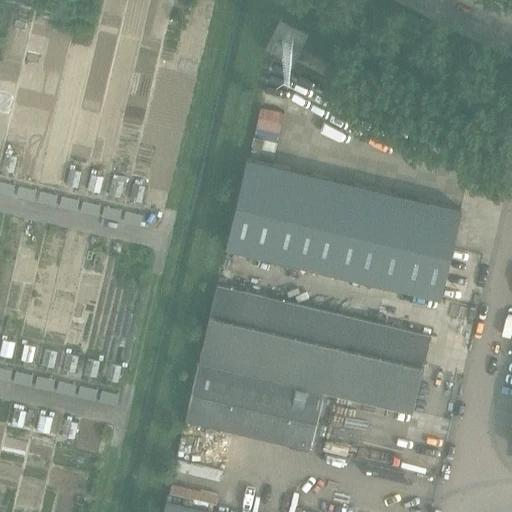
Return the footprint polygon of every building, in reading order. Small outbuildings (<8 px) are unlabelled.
[(276,42),(270,52),(287,61),(292,51),(276,42)] [(246,157),(225,247),(247,252),(440,298),(461,208),(246,157)] [(0,181),(0,193),(12,196),(15,185),(0,181)] [(18,186),(16,197),(33,201),(36,190),(18,186)] [(40,191),(37,202),(54,206),(57,195),(40,191)] [(62,196),(59,207),(77,211),(79,201),(79,199),(62,196)] [(83,201),(80,213),(98,216),(100,205),(83,201)] [(104,206),(101,217),(119,221),(121,211),(121,210),(104,206)] [(126,211),(123,222),(140,226),(142,215),(126,211)] [(216,284),(198,363),(322,392),(412,413),(430,334),(238,289),(216,284)] [(309,449),(322,392),(198,363),(185,420),(309,449)] [(0,367),(0,379),(9,381),(11,372),(11,370),(0,367)] [(15,371),(13,382),(30,386),(33,375),(15,371)] [(37,376),(34,388),(52,392),(54,383),(54,380),(37,376)] [(58,381),(56,393),(74,396),(76,385),(58,381)] [(80,386),(77,397),(94,401),(97,390),(80,386)] [(101,391),(99,402),(116,406),(119,394),(101,391)] [(176,455),(167,494),(215,505),(224,466),(176,455)] [(213,511),(165,501),(162,511),(213,511)]
